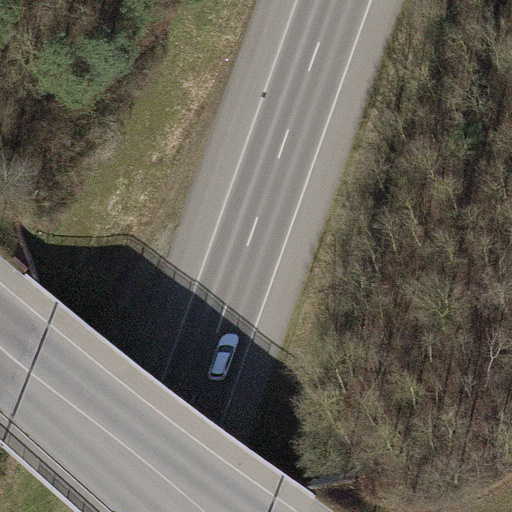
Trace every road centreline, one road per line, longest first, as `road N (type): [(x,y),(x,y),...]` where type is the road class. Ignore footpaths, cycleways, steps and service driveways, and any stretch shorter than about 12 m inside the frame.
road 1 (primary): [(155,511),(337,0)]
road 2 (tertiary): [(0,346),(199,511)]
